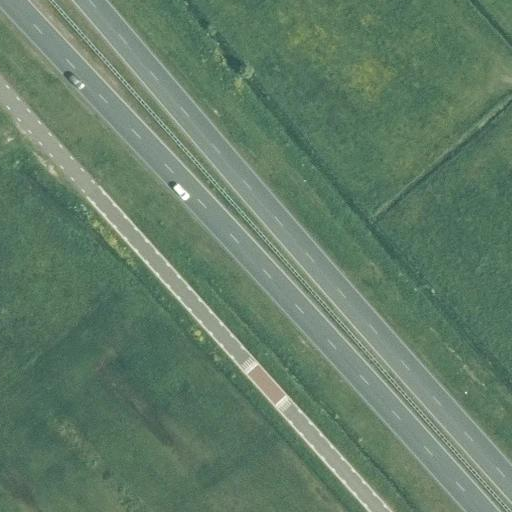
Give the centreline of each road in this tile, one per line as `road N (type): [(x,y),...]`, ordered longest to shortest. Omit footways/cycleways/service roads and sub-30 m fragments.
road 1 (trunk): [(11,0),(480,511)]
road 2 (trunk): [(511,483),(87,0)]
road 3 (unclassified): [(378,511),(0,89)]
